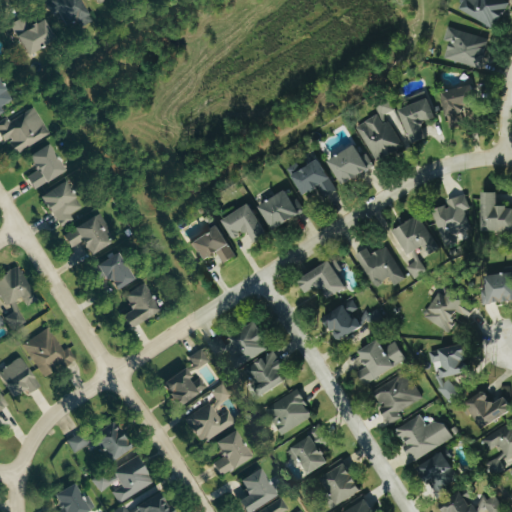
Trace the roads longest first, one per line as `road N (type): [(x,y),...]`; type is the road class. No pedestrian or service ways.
road 1 (residential): [(16,478),(33,441),(73,398),(410,178),(460,160),(504,156)]
road 2 (residential): [(207,511),(0,201)]
road 3 (residential): [(408,511),(262,279)]
